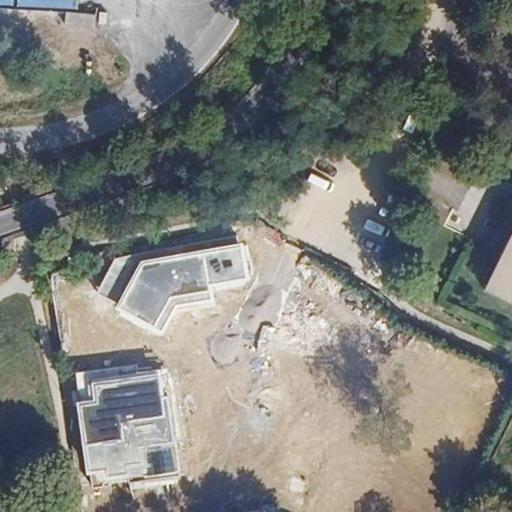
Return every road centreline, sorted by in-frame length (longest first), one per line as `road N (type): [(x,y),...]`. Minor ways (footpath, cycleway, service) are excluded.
road 1 (primary): [(0,223),(230,118),(292,42),(305,0)]
road 2 (primary): [(232,0),(176,67),(128,103),(78,127),(0,138)]
road 3 (residential): [(384,156),(339,251),(358,282)]
road 4 (residential): [(433,29),(384,156)]
road 5 (residential): [(384,156),(500,226)]
